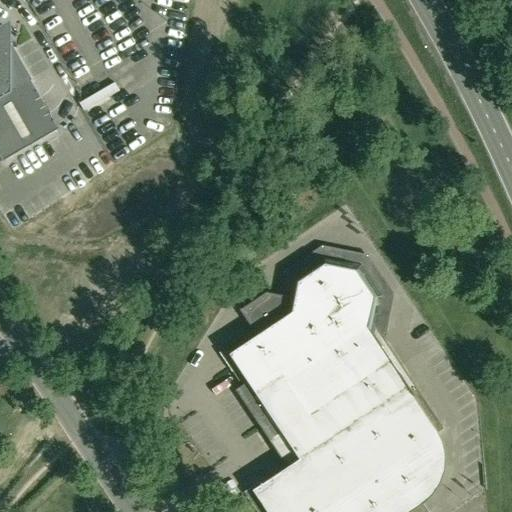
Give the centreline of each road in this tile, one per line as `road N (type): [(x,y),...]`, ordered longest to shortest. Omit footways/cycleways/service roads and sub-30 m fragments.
road 1 (unclassified): [(133,511),(0,309)]
road 2 (primary): [(511,174),(424,0)]
